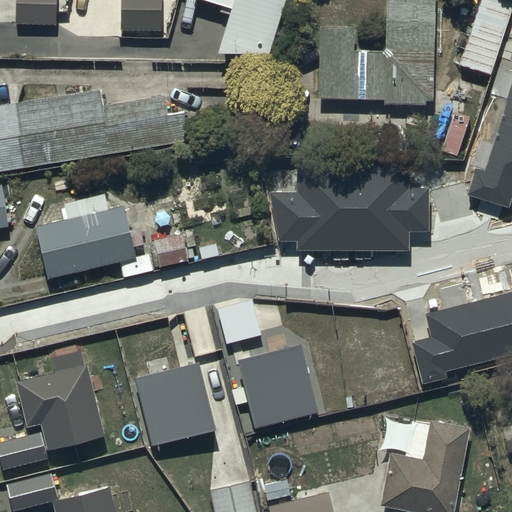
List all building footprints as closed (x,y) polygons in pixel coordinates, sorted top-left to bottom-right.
[(55,0),(15,0),(15,20),(55,21),(55,0)] [(159,0),(120,0),(120,29),(160,29),(159,0)] [(212,0),(228,5),(215,50),(268,51),(283,0),(212,0)] [(431,97),(433,0),(386,0),(385,46),(352,46),(352,25),(319,25),(317,96),(355,97),(355,108),(377,109),(377,96),(384,97),(384,101),(425,102),(426,97),(431,97)] [(490,74),(511,3),(511,0),(478,0),(458,64),(490,74)] [(511,83),(485,171),(476,168),(468,195),(510,208),(511,200),(511,83)] [(99,87),(0,102),(0,168),(188,138),(183,109),(167,112),(164,93),(102,103),(99,87)] [(297,166),(296,193),(270,192),(278,241),(297,242),(297,251),(408,251),(408,232),(429,232),(429,188),(409,188),(409,167),(297,166)] [(228,191),(235,217),(253,212),(246,186),(228,191)] [(87,281),(84,267),(105,262),(107,271),(129,266),(126,257),(135,255),(122,203),(108,206),(105,192),(62,202),(66,217),(34,225),(46,276),(56,274),(59,288),(87,281)] [(152,237),(154,248),(144,250),(147,264),(158,262),(158,266),(187,259),(180,231),(152,237)] [(511,291),(425,314),(431,337),(412,341),(423,383),(447,377),(446,371),(511,354),(511,291)] [(266,295),(222,305),(232,345),(276,335),(266,295)] [(317,409),(299,338),(237,353),(254,424),(317,409)] [(215,425),(197,356),(135,372),(153,441),(215,425)] [(103,427),(85,358),(15,376),(26,422),(42,418),(48,441),(103,427)] [(319,442),(324,441),(319,417),(267,428),(273,457),(320,447),(319,442)] [(424,511),(451,511),(469,426),(430,418),(423,457),(390,450),(379,503),(424,511)] [(511,422),(502,425),(508,452),(511,451),(511,422)] [(47,455),(40,426),(0,436),(0,455),(3,466),(47,455)] [(57,494),(50,469),(6,480),(13,506),(57,494)] [(120,511),(113,478),(79,485),(52,500),(55,511),(120,511)] [(256,511),(250,479),(208,488),(212,511),(256,511)] [(333,511),(328,489),(267,503),(269,511),(333,511)]
